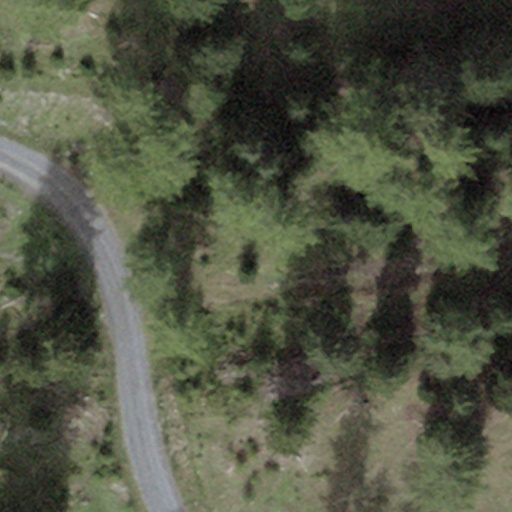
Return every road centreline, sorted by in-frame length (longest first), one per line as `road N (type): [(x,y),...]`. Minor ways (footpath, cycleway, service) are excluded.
road 1 (track): [(170,511),(143,436),(124,300),(93,221),(61,189),(0,155)]
road 2 (track): [(511,241),(124,300)]
